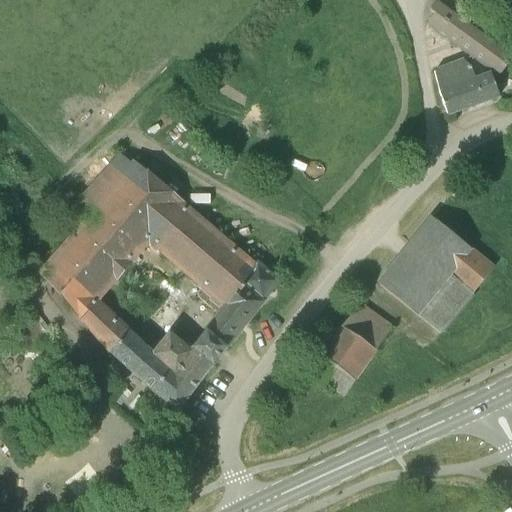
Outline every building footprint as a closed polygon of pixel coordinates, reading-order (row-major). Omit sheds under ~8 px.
[(498,76),(511,57),(452,11),(458,0),(436,0),(431,8),(438,13),(437,14),(445,19),(436,32),(498,76)] [(474,79),(469,67),(462,60),(433,72),(446,116),(499,97),(490,74),(474,79)] [(253,268),(133,166),(42,273),(26,255),(8,272),(21,286),(38,270),(110,353),(128,334),(94,302),(149,240),(200,284),(196,288),(200,291),(197,294),(197,298),(219,316),(205,334),(194,348),(214,364),(278,282),(257,264),(253,268)] [(440,335),(493,269),(431,219),(377,285),(440,335)] [(343,398),(375,351),(342,328),(308,373),(343,398)] [(177,413),(193,392),(147,351),(128,334),(110,353),(177,413)] [(191,353),(169,335),(156,352),(151,347),(147,351),(193,392),(214,364),(194,348),(191,353)]
